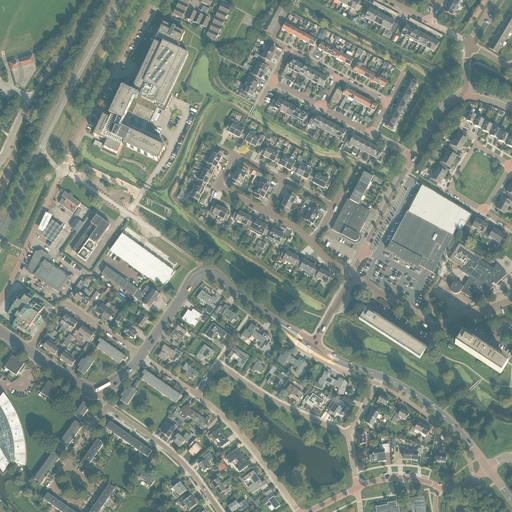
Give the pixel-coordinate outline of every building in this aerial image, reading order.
[(351,8),(355,0),(350,0),(347,6),(351,8)] [(355,11),(359,12),(362,7),(358,5),(360,1),(358,0),(355,0),(351,8),(355,11)] [(451,0),(449,3),(448,6),(456,9),(459,4),(451,0)] [(185,12),(188,5),(179,1),(176,8),(185,12)] [(219,10),(227,14),(230,8),(222,4),(219,10)] [(456,9),(448,6),(447,8),(445,12),(452,15),(456,9)] [(182,19),(185,12),(176,8),(173,14),(182,19)] [(364,10),(360,17),(364,19),(365,18),(369,20),(374,11),(370,8),(368,12),(364,10)] [(193,22),(197,13),(190,10),(186,19),(193,22)] [(224,21),(227,14),(219,10),(216,17),(224,21)] [(373,22),(378,13),(374,11),(369,20),(373,22)] [(199,25),(204,16),(197,13),(193,22),(199,25)] [(377,24),(382,15),(378,13),(373,22),(377,24)] [(381,27),(386,17),(382,15),(377,24),(381,27)] [(204,16),(199,25),(206,28),(210,19),(204,16)] [(221,28),(224,21),(216,17),(212,23),(221,28)] [(385,29),(390,19),(386,17),(381,27),(385,29)] [(390,19),(385,29),(389,31),(395,21),(390,19)] [(511,30),(511,28),(511,23),(506,20),(503,25),(511,30)] [(122,87),(109,115),(116,118),(114,123),(113,122),(113,120),(103,115),(94,135),(102,140),(102,141),(102,142),(103,142),(104,143),(105,144),(104,148),(108,149),(108,150),(110,151),(114,153),(117,154),(122,144),(120,143),(121,141),(125,143),(123,145),(158,161),(164,150),(164,151),(165,148),(120,127),(128,110),(151,121),(150,122),(151,123),(157,109),(164,112),(173,95),(170,94),(189,55),(179,50),(178,52),(171,48),(172,47),(177,49),(185,33),(175,28),(176,27),(173,26),(172,27),(163,22),(155,39),(158,40),(156,43),(154,42),(137,77),(136,77),(134,78),(132,80),(130,81),(128,83),(127,84),(125,86),(124,88),(122,87)] [(290,26),(292,23),(290,22),(288,25),(285,23),(282,29),(287,32),(290,26)] [(218,34),(221,28),(212,23),(209,30),(218,34)] [(405,37),(410,27),(406,25),(401,35),(405,37)] [(508,36),(511,30),(503,25),(499,31),(508,36)] [(296,29),(290,26),(287,32),(292,35),(296,29)] [(298,38),(303,29),(300,27),(298,31),(296,29),(292,35),(298,38)] [(409,39),(414,30),(410,27),(405,37),(409,39)] [(303,41),(306,35),(303,33),(305,30),(303,29),(298,38),(303,41)] [(215,41),(218,34),(209,30),(206,37),(215,41)] [(413,41),(419,32),(414,30),(409,39),(413,41)] [(504,42),(508,36),(499,31),(496,37),(504,42)] [(418,43),(423,34),(419,32),(413,41),(418,43)] [(308,43),(313,34),(311,33),(309,36),(306,35),(303,41),(308,43)] [(313,34),(308,43),(314,46),(317,40),(314,39),(316,35),(313,34)] [(422,46),(427,36),(423,34),(418,43),(422,46)] [(426,48),(431,38),(427,36),(422,46),(426,48)] [(501,47),(504,42),(496,37),(492,43),(501,47)] [(430,50),(435,40),(431,38),(426,48),(430,50)] [(323,52),(329,41),(326,40),(324,44),(321,43),(318,49),(323,52)] [(435,40),(430,50),(434,52),(439,42),(435,40)] [(332,48),(329,47),(331,43),(329,41),(323,52),(329,54),(332,48)] [(264,52),(274,57),(276,54),(275,53),(276,50),(272,48),(274,46),(266,42),(264,45),(267,46),(264,52)] [(497,53),(501,47),(492,43),(489,48),(497,53)] [(335,49),(332,47),(332,48),(329,54),(334,57),(339,48),(339,47),(337,45),(335,49)] [(339,60),(342,54),(339,53),(341,49),(339,48),(334,57),(339,60)] [(273,60),(274,57),(264,52),(261,57),(259,55),(257,59),(265,63),(266,60),(270,62),(271,59),(273,60)] [(348,57),(344,63),(350,66),(353,60),(350,58),(352,54),(350,52),(347,57),(348,57)] [(348,57),(347,57),(342,54),(339,60),(344,63),(348,57)] [(22,67),(34,63),(32,56),(20,60),(22,67)] [(263,65),(265,63),(257,59),(255,62),(258,64),(255,69),(265,74),(267,71),(266,70),(267,67),(263,65)] [(294,72),(299,63),(293,60),(288,69),(294,72)] [(12,70),(18,68),(15,61),(9,63),(12,70)] [(358,74),(363,64),(358,61),(353,71),(358,74)] [(300,75),(304,66),(299,63),(294,72),(300,75)] [(363,76),(367,70),(364,69),(366,66),(363,64),(358,74),(363,76)] [(305,78),(310,69),(304,66),(300,75),(305,78)] [(263,77),(265,74),(255,69),(253,74),(250,72),(248,76),(256,80),(257,77),(261,79),(262,76),(263,77)] [(311,81),(316,72),(310,69),(305,78),(311,81)] [(369,79),(373,70),(371,69),(369,72),(367,70),(363,76),(369,79)] [(374,82),(377,76),(374,75),(376,71),(373,70),(369,79),(374,82)] [(317,84),(322,75),(316,72),(311,81),(317,84)] [(382,79),(384,75),(382,74),(380,77),(377,76),(374,82),(379,85),(382,79)] [(322,75),(317,84),(320,86),(319,88),(321,89),(317,96),(320,97),(324,91),(322,89),(328,79),(322,75)] [(254,82),(256,80),(248,76),(246,79),(249,81),(246,86),(256,91),(258,88),(257,87),(258,84),(254,82)] [(388,82),(382,79),(379,85),(385,88),(388,82)] [(408,83),(407,85),(414,89),(417,83),(410,79),(408,83)] [(406,87),(404,91),(411,94),(414,89),(407,85),(406,87)] [(254,94),(256,91),(246,86),(244,91),(241,90),(239,93),(246,97),(248,94),(252,96),(253,93),(254,94)] [(346,88),(342,94),(345,96),(344,99),(346,100),(348,97),(351,91),(346,88)] [(353,100),(356,94),(351,91),(348,97),(353,100)] [(401,96),(408,100),(411,94),(404,91),(402,94),(401,96)] [(359,103),(362,97),(356,94),(353,100),(359,103)] [(400,98),(398,102),(405,106),(408,100),(401,96),(400,98)] [(364,106),(367,100),(362,97),(359,103),(364,106)] [(280,111),(285,102),(279,99),(278,101),(275,99),(270,107),(273,109),(273,111),(275,112),(277,109),(280,111)] [(369,108),(372,102),(367,100),(364,106),(369,108)] [(286,114),(290,105),(285,102),(280,111),(286,114)] [(369,108),(367,112),(370,113),(371,110),(374,111),(378,105),(372,102),(369,108)] [(396,106),(395,108),(402,112),(405,106),(398,102),(396,106)] [(292,117),(296,108),(290,105),(286,114),(292,117)] [(297,120),(302,111),(296,108),(292,117),(297,120)] [(393,110),(391,114),(399,118),(402,112),(395,108),(393,110)] [(302,111),(297,120),(303,123),(302,124),(305,126),(310,118),(307,116),(308,114),(302,111)] [(472,124),(472,123),(476,116),(476,115),(470,113),(470,112),(467,111),(464,118),(467,120),(466,121),(472,124)] [(389,117),(388,119),(396,123),(399,118),(391,114),(389,117)] [(318,128),(323,119),(317,116),(316,118),(313,116),(309,124),(312,126),(313,125),(318,128)] [(480,129),(480,128),(484,121),(484,120),(478,118),(478,117),(476,116),(472,123),(475,125),(474,126),(480,129)] [(324,131),(329,122),(323,119),(318,128),(324,131)] [(387,122),(385,125),(392,129),(396,123),(388,119),(387,122)] [(488,133),(492,126),(492,125),(486,123),(486,122),(484,121),(480,128),(483,130),(482,131),(488,134),(488,133)] [(234,135),(238,127),(235,125),(236,124),(233,122),(233,124),(230,122),(226,129),(229,130),(228,132),(234,135)] [(330,134),(334,125),(329,122),(324,131),(330,134)] [(335,137),(340,128),(334,125),(330,134),(335,137)] [(496,138),(500,131),(500,130),(494,128),(494,127),(492,126),(488,133),(491,134),(490,136),(496,138)] [(243,138),(247,130),(242,127),(241,128),(238,127),(234,135),(239,138),(240,136),(243,138)] [(250,144),(255,135),(252,134),(253,133),(251,132),(252,129),(248,128),(247,130),(243,138),(246,139),(245,141),(250,144)] [(340,128),(335,137),(341,140),(340,141),(344,143),(348,135),(345,133),(346,131),(340,128)] [(455,140),(463,145),(467,140),(465,138),(467,135),(459,131),(457,134),(458,135),(455,140)] [(504,143),(508,136),(508,135),(502,133),(502,132),(500,131),(496,138),(499,139),(498,141),(504,143)] [(255,135),(250,144),(256,147),(257,145),(260,147),(265,137),(262,135),(261,137),(259,136),(258,137),(255,135)] [(355,147),(360,138),(354,135),(353,137),(350,136),(345,144),(348,145),(348,146),(350,148),(352,145),(355,147)] [(361,150),(366,141),(360,138),(355,147),(361,150)] [(460,151),(463,145),(455,140),(452,145),(451,145),(449,148),(456,152),(458,150),(460,151)] [(367,153),(371,145),(366,141),(361,150),(367,153)] [(264,154),(263,156),(268,159),(271,155),(273,151),(271,150),(272,147),(266,143),(261,153),(264,154)] [(372,156),(377,148),(371,145),(367,153),(372,156)] [(377,148),(372,156),(378,159),(377,161),(381,162),(385,154),(382,153),(383,151),(377,148)] [(455,155),(456,152),(449,148),(447,151),(448,151),(445,157),(453,162),(457,156),(455,155)] [(210,158),(219,162),(222,157),(220,156),(221,153),(215,150),(213,153),(212,152),(211,154),(212,155),(210,158)] [(278,162),(283,153),(280,151),(277,150),(276,152),(273,151),(271,155),(268,159),(274,162),(275,160),(278,162)] [(290,160),(289,160),(287,158),(287,157),(285,156),(286,154),(283,153),(278,162),(281,163),(280,165),(285,168),(290,160)] [(294,171),(298,164),(295,163),(296,161),(293,160),(294,159),(291,157),(289,160),(290,160),(285,168),(291,171),(292,169),(294,171)] [(450,167),(453,162),(445,157),(442,162),(441,161),(439,164),(446,169),(448,166),(450,167)] [(216,168),(219,162),(210,158),(209,161),(207,160),(206,163),(208,164),(206,166),(212,170),(214,167),(216,168)] [(302,177),(308,166),(304,164),(303,165),(301,164),(301,166),(298,164),(294,171),(297,172),(296,174),(302,177)] [(445,172),(446,169),(439,164),(437,167),(438,168),(435,174),(443,179),(446,173),(445,172)] [(211,173),(212,170),(206,166),(205,169),(203,168),(202,171),(203,172),(201,175),(210,179),(213,174),(211,173)] [(235,174),(244,179),(246,176),(247,176),(248,174),(247,173),(248,170),(242,166),(240,169),(238,168),(235,174)] [(311,179),(314,173),(312,172),(312,170),(310,169),(311,167),(308,166),(302,177),(307,180),(308,178),(311,179)] [(318,186),(323,177),(320,176),(320,174),(318,173),(317,175),(314,173),(311,179),(314,181),(313,183),(318,186)] [(362,178),(370,182),(373,177),(364,173),(362,178)] [(242,182),(244,179),(235,174),(232,180),(234,181),(233,184),(239,187),(241,184),(242,185),(244,182),(242,182)] [(440,184),(443,179),(435,174),(432,179),(430,178),(428,181),(436,186),(438,183),(440,184)] [(207,185),(210,179),(201,175),(200,178),(198,177),(197,179),(199,180),(197,183),(204,186),(205,184),(207,185)] [(323,177),(318,186),(324,189),(325,187),(328,188),(331,182),(328,180),(329,179),(326,178),(326,179),(323,177)] [(368,187),(370,182),(362,178),(359,182),(368,187)] [(258,188),(266,193),(269,187),(267,186),(269,183),(262,180),(261,183),(259,182),(258,185),(259,185),(258,188)] [(365,191),(368,187),(359,182),(357,187),(365,191)] [(202,189),(204,186),(197,183),(196,186),(194,185),(193,187),(194,188),(193,191),(201,196),(204,190),(202,189)] [(387,249),(433,273),(455,229),(461,232),(465,224),(469,218),(471,215),(422,185),(408,212),(407,212),(390,244),(387,249)] [(363,196),(365,191),(357,187),(354,191),(363,196)] [(263,198),(266,193),(258,188),(256,191),(255,191),(254,193),(255,194),(254,197),(260,200),(261,197),(263,198)] [(198,201),(201,196),(193,191),(191,194),(190,193),(188,196),(190,197),(188,200),(195,203),(196,200),(198,201)] [(361,200),(363,196),(354,191),(352,196),(361,200)] [(68,195),(65,192),(62,196),(64,197),(59,204),(73,214),(78,207),(81,203),(72,197),(73,196),(70,193),(68,195)] [(284,200),(292,204),(294,201),(295,202),(297,200),(295,199),(297,196),(290,192),(289,195),(287,194),(284,200)] [(358,205),(361,200),(352,196),(350,200),(358,205)] [(511,203),(511,199),(506,196),(505,199),(503,197),(499,203),(508,208),(511,203)] [(354,203),(350,200),(347,199),(335,222),(336,222),(332,230),(353,241),(354,241),(355,241),(356,241),(357,241),(358,240),(359,239),(359,238),(359,237),(359,236),(359,235),(358,235),(365,222),(364,221),(369,211),(358,205),(355,203),(354,203)] [(291,207),(292,204),(284,200),(281,205),(283,206),(281,209),(288,213),(289,210),(291,211),(292,208),(291,207)] [(505,213),(508,208),(499,203),(496,209),(498,210),(496,213),(504,217),(506,214),(505,213)] [(218,217),(222,208),(217,205),(216,207),(213,206),(210,212),(212,213),(212,215),(214,216),(215,215),(218,217)] [(307,215),(316,219),(319,214),(317,212),(318,210),(312,206),(311,209),(309,208),(308,211),(309,212),(307,215)] [(222,208),(218,217),(221,218),(220,219),(223,221),(224,219),(226,221),(230,214),(227,213),(228,211),(222,208)] [(241,223),(245,214),(240,211),(239,213),(236,212),(232,218),(235,220),(234,221),(237,223),(238,221),(241,223)] [(46,212),(38,229),(44,232),(52,215),(46,212)] [(249,227),(252,221),(250,219),(251,217),(245,214),(241,223),(244,225),(243,226),(245,227),(246,226),(249,227)] [(86,261),(97,245),(96,245),(110,225),(96,215),(91,223),(91,224),(72,250),(78,255),(77,256),(86,261)] [(313,225),(316,219),(307,215),(306,218),(305,217),(303,219),(305,220),(303,223),(309,226),(311,224),(313,225)] [(77,232),(83,223),(76,218),(70,227),(77,232)] [(477,230),(482,222),(477,218),(476,220),(473,219),(472,220),(468,226),(471,228),(472,227),(477,230)] [(252,221),(249,227),(248,229),(256,234),(257,232),(262,223),(256,220),(255,222),(252,221)] [(482,235),(485,236),(490,229),(487,227),(488,225),(482,222),(477,230),(483,233),(482,234),(482,235)] [(53,241),(61,229),(53,223),(44,235),(53,241)] [(266,236),(269,230),(266,228),(267,226),(262,223),(257,232),(260,233),(260,235),(262,236),(263,234),(266,236)] [(274,241),(278,232),(273,229),(272,231),(269,230),(266,236),(268,237),(268,239),(270,240),(271,239),(274,241)] [(494,240),(499,232),(494,229),(492,230),(490,229),(485,236),(488,238),(489,237),(494,240)] [(278,232),(274,241),(277,242),(276,243),(279,245),(279,243),(282,245),(286,239),(283,237),(284,235),(278,232)] [(499,232),(494,240),(500,243),(499,245),(502,247),(507,239),(504,237),(505,235),(499,232)] [(163,289),(175,272),(122,234),(110,251),(163,289)] [(481,260),(482,258),(459,244),(449,260),(462,268),(463,274),(469,278),(463,287),(459,284),(457,283),(454,283),(452,284),(451,285),(450,287),(450,290),(451,292),(453,293),(455,294),(457,294),(459,293),(460,292),(472,299),(480,299),(507,275),(498,265),(496,264),(493,269),(481,260)] [(50,259),(49,256),(41,250),(35,252),(26,270),(59,293),(71,276),(50,262),(51,261),(51,258),(50,259)] [(288,263),(293,254),(287,251),(286,253),(283,252),(280,258),(283,259),(282,261),(285,262),(285,261),(288,263)] [(297,267),(300,260),(297,259),(298,257),(293,254),(288,263),(291,264),(291,266),(293,267),(294,265),(297,267)] [(305,271),(309,263),(304,260),(303,262),(300,260),(297,267),(299,268),(299,270),(301,271),(302,270),(305,271)] [(309,263),(305,271),(304,273),(312,278),(313,276),(317,269),(314,268),(315,266),(309,263)] [(133,296),(137,290),(138,290),(106,267),(103,272),(101,274),(133,297),(133,296)] [(322,280),(326,272),(321,269),(319,271),(317,269),(313,276),(316,277),(315,279),(318,280),(319,279),(322,280)] [(326,272),(322,280),(325,282),(324,283),(326,284),(327,283),(330,284),(333,278),(331,277),(332,275),(326,272)] [(137,290),(133,296),(138,299),(143,303),(143,304),(150,308),(159,295),(153,290),(153,291),(147,286),(142,293),(137,290)] [(81,302),(88,291),(85,289),(82,293),(80,291),(79,292),(75,298),(81,302)] [(88,291),(81,302),(86,306),(91,300),(90,300),(91,299),(88,297),(91,293),(88,291)] [(212,298),(202,291),(197,297),(201,300),(203,297),(207,300),(205,303),(208,305),(211,307),(217,299),(213,296),(212,298)] [(33,298),(27,293),(25,296),(22,294),(20,297),(17,295),(12,301),(15,304),(9,312),(18,318),(13,325),(26,333),(32,324),(35,326),(42,317),(39,315),(43,309),(33,302),(31,305),(29,304),(33,298)] [(118,294),(116,299),(124,302),(126,298),(118,294)] [(102,317),(111,305),(108,303),(104,308),(98,303),(94,309),(97,311),(97,312),(96,313),(102,317)] [(111,305),(102,317),(108,321),(108,320),(109,320),(113,314),(110,312),(113,307),(111,305)] [(236,321),(239,318),(228,310),(229,308),(225,305),(220,313),(222,315),(227,319),(227,320),(231,323),(233,319),(236,321)] [(419,359),(426,348),(366,309),(359,320),(419,359)] [(193,313),(188,310),(182,319),(191,324),(193,325),(196,321),(194,319),(196,316),(198,318),(200,315),(195,311),(193,313)] [(142,327),(147,320),(142,317),(144,315),(139,311),(136,315),(141,318),(137,324),(142,327)] [(66,327),(72,319),(66,315),(62,312),(59,317),(62,320),(60,323),(63,326),(66,327)] [(216,320),(220,316),(215,312),(211,317),(216,320)] [(72,319),(66,327),(68,329),(70,326),(73,329),(77,323),(72,319)] [(134,339),(137,334),(130,328),(131,326),(128,324),(125,328),(128,330),(126,334),(134,339)] [(227,334),(213,324),(205,335),(210,339),(215,332),(224,338),(227,334)] [(256,339),(260,335),(254,331),(256,327),(252,324),(247,331),(246,330),(242,335),(248,340),(252,334),(255,336),(254,337),(256,339)] [(83,338),(88,330),(82,326),(78,332),(82,334),(80,336),(83,338)] [(187,332),(180,328),(180,327),(178,326),(175,330),(175,329),(169,337),(174,341),(178,335),(183,338),(187,332)] [(88,330),(83,338),(88,342),(94,334),(88,330)] [(260,335),(256,339),(259,341),(260,340),(263,342),(259,347),(265,352),(269,346),(268,344),(271,340),(267,336),(265,333),(262,336),(260,335)] [(500,374),(507,363),(462,333),(455,344),(500,374)] [(124,357),(102,341),(102,340),(100,339),(98,341),(100,343),(97,348),(120,364),(123,360),(125,361),(127,358),(125,356),(124,357)] [(49,351),(54,344),(52,342),(51,344),(47,341),(43,347),(49,351)] [(54,344),(49,351),(55,355),(59,349),(55,347),(57,345),(54,344)] [(172,350),(164,344),(162,348),(161,351),(158,356),(165,361),(168,356),(172,359),(171,361),(174,362),(177,359),(178,360),(182,353),(173,347),(172,350)] [(212,355),(214,352),(204,345),(196,357),(201,361),(203,357),(207,359),(210,354),(212,355)] [(82,350),(77,346),(76,348),(82,352),(79,355),(81,357),(85,352),(82,350)] [(249,357),(234,347),(226,358),(229,360),(232,357),(239,362),(237,365),(241,368),(249,357)] [(292,365),(296,360),(290,356),(291,352),(287,350),(283,356),(281,355),(277,361),(284,365),(288,360),(290,362),(290,363),(292,365)] [(65,363),(71,355),(68,353),(67,355),(64,353),(60,359),(65,363)] [(71,355),(65,363),(71,367),(75,361),(72,359),(73,357),(71,355)] [(14,366),(18,360),(13,356),(9,361),(8,360),(7,361),(14,366)] [(90,358),(87,357),(84,360),(83,359),(80,362),(89,368),(94,361),(90,358)] [(296,360),(292,365),(295,367),(296,365),(299,367),(295,373),(301,377),(306,370),(304,369),(307,365),(303,361),(303,360),(300,358),(298,361),(296,360)] [(14,366),(21,371),(22,370),(21,369),(24,364),(18,360),(14,366)] [(263,363),(259,360),(257,362),(251,370),(254,373),(256,370),(261,374),(265,368),(261,365),(263,363)] [(10,372),(14,366),(7,361),(6,363),(7,364),(4,368),(10,372)] [(84,375),(89,368),(80,362),(78,365),(80,367),(77,371),(84,375)] [(193,381),(198,373),(190,368),(191,367),(186,363),(182,369),(187,372),(185,375),(193,381)] [(20,373),(21,371),(14,366),(10,372),(16,376),(19,372),(20,373)] [(272,375),(267,382),(271,384),(272,382),(278,386),(282,380),(277,377),(279,375),(274,372),(276,369),(273,367),(269,374),(272,375)] [(176,404),(181,397),(146,373),(147,372),(145,370),(143,373),(145,374),(141,379),(176,404)] [(332,386),(335,380),(329,377),(329,373),(325,371),(322,379),(320,378),(318,384),(323,387),(326,383),(332,386)] [(335,380),(332,386),(339,389),(338,394),(343,395),(346,389),(345,388),(347,383),(342,380),(342,379),(339,378),(338,381),(335,380)] [(50,392),(55,385),(49,381),(46,386),(44,385),(43,387),(50,392)] [(298,399),(302,393),(290,384),(284,394),(289,397),(292,394),(298,399)] [(50,392),(57,396),(58,395),(57,394),(60,390),(55,385),(50,392)] [(135,390),(133,388),(130,386),(127,390),(125,389),(123,392),(132,398),(137,391),(135,390)] [(46,397),(50,392),(43,387),(42,388),(43,389),(41,393),(46,397)] [(56,398),(57,396),(50,392),(46,397),(52,401),(55,397),(56,398)] [(127,405),(132,398),(123,392),(121,395),(123,396),(120,401),(127,405)] [(7,398),(4,394),(0,398),(0,468),(3,472),(9,464),(15,462),(25,466),(25,457),(25,448),(24,439),(22,430),(19,421),(16,413),(11,405),(7,398)] [(320,408),(324,402),(313,394),(306,403),(312,407),(314,403),(320,408)] [(386,406),(389,400),(381,395),(376,403),(379,405),(380,403),(386,406)] [(342,400),(352,404),(354,400),(344,396),(342,400)] [(81,406),(87,410),(90,406),(84,402),(81,406)] [(343,408),(335,403),(329,412),(334,416),(337,413),(342,417),(348,409),(344,406),(343,408)] [(193,420),(197,414),(189,408),(191,406),(188,404),(186,407),(184,405),(181,410),(178,407),(173,415),(176,417),(183,422),(184,422),(188,416),(193,420)] [(85,414),(87,410),(81,406),(78,409),(85,414)] [(82,417),(85,414),(78,409),(76,413),(82,417)] [(369,416),(376,420),(379,414),(372,410),(369,416)] [(409,414),(401,410),(399,413),(397,412),(391,422),(395,424),(399,417),(405,420),(409,414)] [(197,414),(193,420),(195,422),(194,423),(199,427),(203,430),(204,428),(210,419),(207,417),(205,419),(197,414)] [(372,426),(376,420),(369,416),(365,422),(372,426)] [(78,423),(79,421),(77,419),(75,421),(74,422),(81,428),(82,426),(78,423)] [(79,431),(81,428),(74,422),(71,426),(79,431)] [(114,434),(118,428),(110,422),(106,428),(114,434)] [(421,433),(424,426),(418,422),(416,427),(413,425),(410,432),(413,434),(415,430),(421,433)] [(173,428),(169,424),(162,433),(169,438),(175,429),(176,429),(178,426),(175,424),(173,428)] [(76,435),(79,431),(71,426),(69,429),(76,435)] [(424,426),(421,433),(426,436),(424,440),(427,442),(431,435),(428,434),(431,429),(424,426)] [(122,440),(127,433),(118,428),(114,434),(122,440)] [(74,438),(76,435),(69,429),(66,433),(74,438)] [(221,432),(218,429),(211,434),(215,440),(218,438),(221,442),(218,444),(221,448),(229,442),(222,432),(221,432)] [(367,434),(366,432),(362,432),(362,435),(358,436),(359,445),(366,444),(366,440),(369,440),(369,434),(367,434)] [(71,442),(74,438),(66,433),(64,437),(71,442)] [(131,446),(135,439),(127,433),(122,440),(131,446)] [(186,443),(191,437),(186,433),(182,438),(178,434),(175,437),(177,439),(174,442),(180,447),(185,441),(186,443)] [(69,446),(71,442),(64,437),(61,440),(69,446)] [(194,456),(201,449),(196,444),(200,440),(197,438),(189,446),(192,448),(189,452),(194,456)] [(92,447),(98,452),(104,443),(98,439),(92,447)] [(139,451),(143,445),(135,439),(131,446),(139,451)] [(66,449),(69,446),(61,440),(59,444),(66,449)] [(63,453),(66,449),(59,444),(56,448),(63,453)] [(389,444),(379,445),(380,451),(368,453),(369,461),(374,460),(377,459),(378,462),(386,461),(385,453),(390,452),(389,444)] [(143,445),(139,451),(147,457),(152,451),(143,445)] [(444,454),(445,445),(439,445),(439,454),(435,454),(435,462),(445,463),(446,454),(444,454)] [(92,460),(98,452),(92,447),(86,456),(92,460)] [(411,452),(411,449),(405,449),(405,447),(401,447),(401,454),(404,454),(403,460),(410,460),(411,452)] [(411,452),(410,460),(417,461),(418,456),(421,456),(421,448),(418,448),(417,453),(411,452)] [(239,453),(237,450),(226,458),(230,464),(232,462),(237,469),(239,472),(247,466),(245,463),(247,462),(240,452),(239,453)] [(51,455),(58,460),(61,457),(53,452),(51,455)] [(204,472),(211,467),(208,462),(214,458),(210,452),(201,459),(203,461),(198,464),(204,472)] [(56,464),(58,460),(51,455),(48,459),(56,464)] [(86,469),(92,460),(86,456),(80,464),(86,469)] [(53,467),(56,464),(48,459),(46,462),(53,467)] [(51,470),(53,467),(46,462),(44,465),(51,470)] [(221,472),(226,467),(222,462),(216,466),(221,472)] [(49,474),(51,470),(44,465),(41,468),(49,474)] [(46,477),(49,474),(41,468),(39,472),(46,477)] [(150,487),(155,481),(146,475),(149,471),(146,469),(139,477),(145,481),(145,482),(147,483),(147,484),(150,487)] [(262,483),(253,471),(242,479),(244,482),(250,477),(255,484),(249,489),(252,494),(266,484),(264,481),(262,483)] [(44,480),(46,477),(39,472),(37,475),(44,480)] [(215,489),(222,485),(218,479),(221,477),(219,474),(212,479),(214,481),(211,483),(215,489)] [(42,484),(44,480),(37,475),(34,479),(39,482),(37,484),(39,486),(41,483),(42,484)] [(187,490),(180,482),(177,485),(175,482),(168,488),(169,490),(173,488),(175,490),(173,492),(172,493),(172,494),(172,495),(172,496),(173,496),(174,497),(176,499),(187,490)] [(103,493),(109,497),(115,489),(109,484),(103,493)] [(222,485),(215,489),(219,495),(222,493),(224,495),(230,491),(229,488),(225,490),(222,485)] [(52,505),(56,499),(48,493),(43,499),(52,505)] [(104,506),(109,497),(103,493),(97,501),(104,506)] [(280,506),(274,497),(276,497),(273,493),(261,501),(263,505),(269,501),(275,510),(280,506)] [(197,504),(191,496),(187,499),(185,496),(178,502),(180,504),(183,508),(186,505),(190,510),(197,504)] [(425,511),(424,504),(425,504),(424,496),(403,499),(404,508),(409,508),(409,506),(415,505),(416,511),(425,511)] [(60,511),(65,505),(56,499),(52,505),(60,511)] [(94,511),(99,511),(104,506),(97,501),(91,510),(94,511)] [(239,506),(236,501),(228,506),(229,509),(230,511),(231,511),(232,511),(240,507),(241,509),(247,506),(244,503),(239,506)] [(395,508),(394,502),(387,503),(388,505),(376,507),(376,511),(399,511),(399,507),(395,508)]
